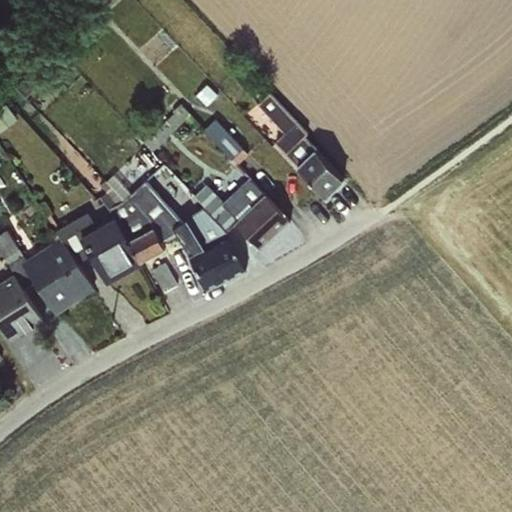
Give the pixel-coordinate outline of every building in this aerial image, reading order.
[(262,102),(289,130),(278,141),(290,153),(315,129),(276,89),(262,102)] [(334,197),(359,171),(327,141),(302,167),(334,197)] [(272,245),(300,211),(252,173),(225,206),(272,245)] [(215,180),(202,189),(214,210),(228,201),(215,180)] [(225,203),(185,217),(208,283),(248,270),(225,203)] [(0,281),(0,310),(16,338),(59,314),(58,311),(109,283),(109,282),(150,259),(124,213),(103,224),(94,208),(62,226),(66,234),(29,255),(14,229),(1,236),(20,270),(0,281)] [(163,221),(139,235),(151,257),(176,243),(163,221)] [(167,288),(182,280),(170,258),(155,266),(167,288)]
